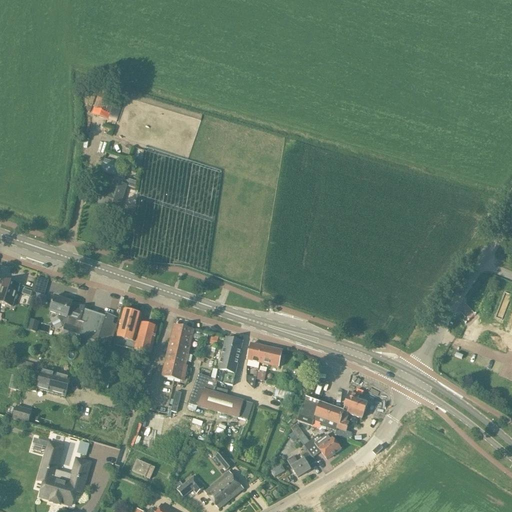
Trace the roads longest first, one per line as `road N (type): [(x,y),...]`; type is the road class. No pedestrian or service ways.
road 1 (tertiary): [(0,234),(280,329)]
road 2 (residential): [(270,511),(365,453),(408,386)]
road 3 (unclassified): [(414,373),(511,218)]
road 4 (tertiary): [(414,373),(333,340),(280,329)]
road 5 (tertiary): [(280,329),(408,386)]
road 6 (tertiary): [(408,386),(511,458)]
road 7 (tertiary): [(511,444),(414,373)]
